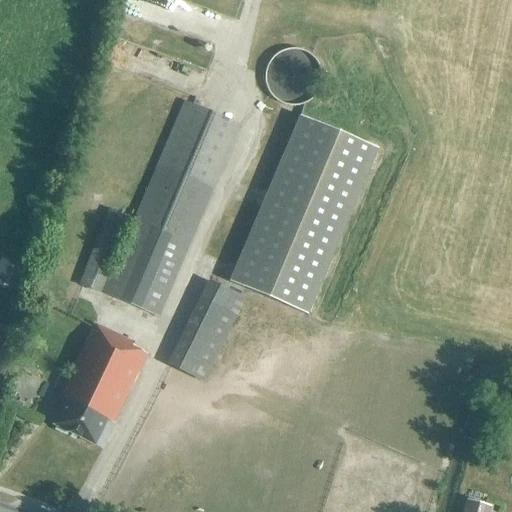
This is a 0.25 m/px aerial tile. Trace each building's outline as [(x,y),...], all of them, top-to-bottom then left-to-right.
[(174,52),(181,36),(130,14),(123,30),(174,52)] [(293,107),(302,106),(310,102),(316,95),(320,87),(322,78),(320,69),(316,61),(310,55),(301,51),(293,49),(284,51),(276,55),(269,62),(265,70),(264,79),(265,88),(269,96),(276,102),(284,106),(293,107)] [(183,103),(133,221),(102,295),(158,318),(239,126),(183,103)] [(378,150),(300,117),(230,283),(307,316),(378,150)] [(102,295),(133,221),(110,212),(79,286),(102,295)] [(0,277),(18,286),(27,268),(2,257),(0,260),(0,277)] [(204,383),(235,318),(243,301),(207,284),(168,365),(204,383)] [(113,424),(147,355),(132,348),(133,345),(94,326),(67,380),(60,377),(54,389),(61,392),(59,398),(65,401),(53,426),(94,446),(107,421),(113,424)] [(484,511),(486,507),(467,501),(463,511),(484,511)]
